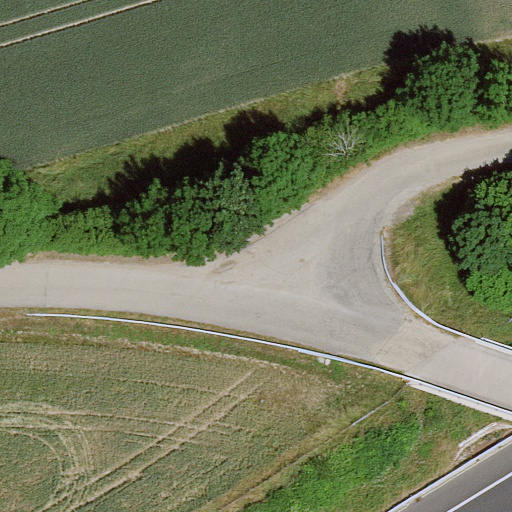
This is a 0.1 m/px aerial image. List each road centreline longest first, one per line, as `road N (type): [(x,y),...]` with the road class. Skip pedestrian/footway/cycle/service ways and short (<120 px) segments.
road 1 (unclassified): [(0,281),(105,282),(286,309),(511,383)]
road 2 (track): [(511,146),(383,186),(334,229),(286,309)]
